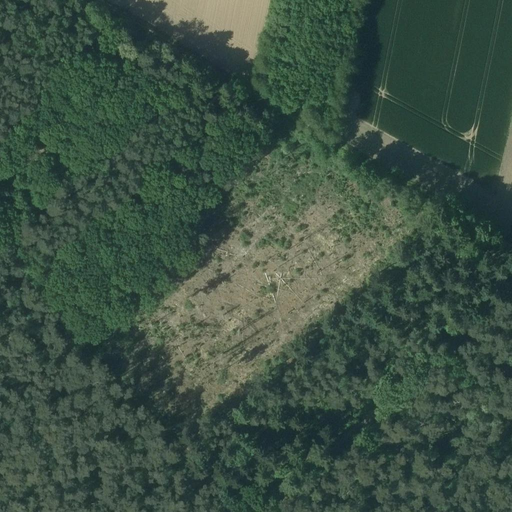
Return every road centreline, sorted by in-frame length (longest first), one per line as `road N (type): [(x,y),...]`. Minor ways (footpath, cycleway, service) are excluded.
road 1 (track): [(511,246),(93,0)]
road 2 (track): [(0,247),(233,511)]
road 3 (track): [(511,377),(400,380),(254,511)]
road 4 (track): [(400,380),(511,280)]
